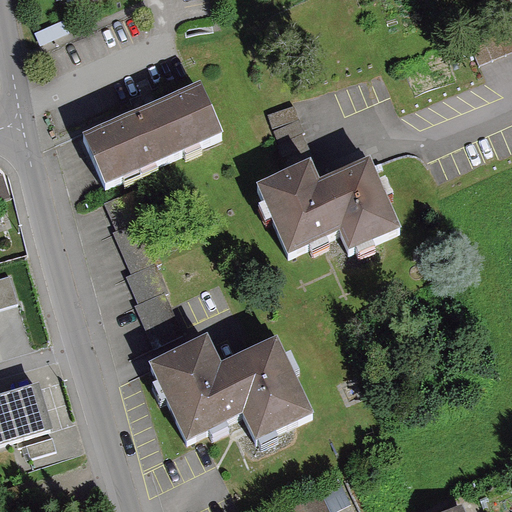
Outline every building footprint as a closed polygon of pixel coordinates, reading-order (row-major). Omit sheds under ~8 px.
[(481,67),(511,53),(511,28),(510,23),(469,39),(481,67)] [(82,144),(105,195),(224,143),(201,91),(82,144)] [(273,131),(300,122),(295,108),(268,117),(273,131)] [(306,135),(300,122),(274,134),(280,145),(278,146),(291,173),(315,161),(303,137),(306,135)] [(312,169),(256,194),(288,265),(341,242),(349,262),(402,239),(370,167),(321,189),(312,169)] [(0,226),(2,226),(0,218),(0,201),(9,198),(2,177),(0,177),(0,226)] [(104,207),(117,233),(142,222),(146,220),(134,193),(104,207)] [(112,236),(132,276),(156,265),(162,262),(142,222),(117,233),(112,236)] [(125,279),(138,306),(165,294),(169,292),(156,265),(132,276),(125,279)] [(0,312),(19,307),(11,278),(0,281),(0,312)] [(135,309),(154,349),(184,334),(165,294),(138,306),(135,309)] [(149,373),(187,452),(244,424),(256,451),(315,423),(296,382),(300,380),(291,361),(286,364),(278,346),(222,373),(208,344),(149,373)] [(0,452),(54,437),(41,391),(0,402),(0,452)] [(53,440),(22,450),(26,463),(57,454),(53,440)] [(13,511),(40,502),(33,482),(0,494),(0,505),(2,511),(13,511)] [(340,485),(321,494),(329,511),(342,511),(351,508),(340,485)] [(284,511),(329,511),(321,494),(284,511)]
